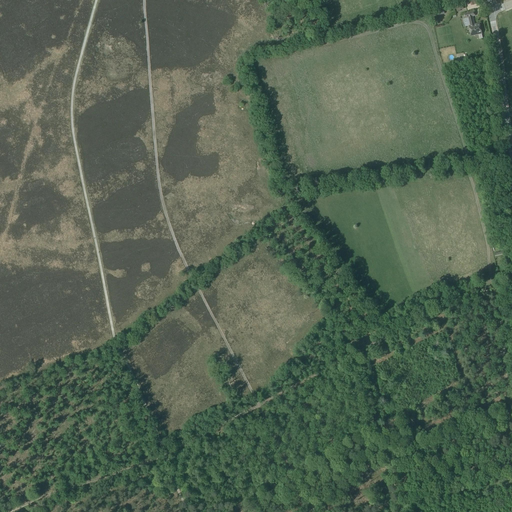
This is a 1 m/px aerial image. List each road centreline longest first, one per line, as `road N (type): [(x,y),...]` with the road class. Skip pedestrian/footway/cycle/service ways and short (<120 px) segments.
road 1 (unknown): [(143,0),(167,219),(318,511)]
road 2 (track): [(18,511),(263,404),(511,278)]
road 3 (secondary): [(511,151),(490,12)]
